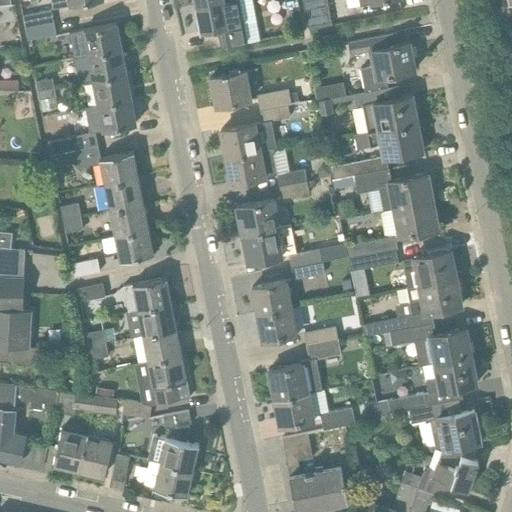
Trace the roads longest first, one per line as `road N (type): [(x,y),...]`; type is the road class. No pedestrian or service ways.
road 1 (residential): [(259,511),(153,0)]
road 2 (residential): [(511,332),(445,0)]
